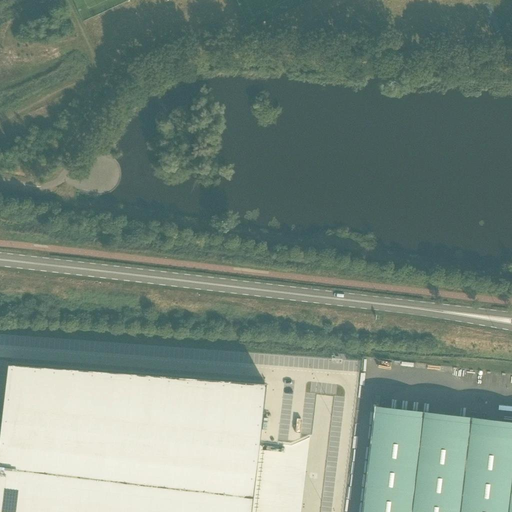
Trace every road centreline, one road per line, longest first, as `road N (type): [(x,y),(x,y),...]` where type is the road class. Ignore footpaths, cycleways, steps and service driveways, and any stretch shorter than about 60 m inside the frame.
road 1 (unclassified): [(56,181),(123,82),(174,55),(223,47),(511,55)]
road 2 (secondary): [(492,318),(0,259)]
